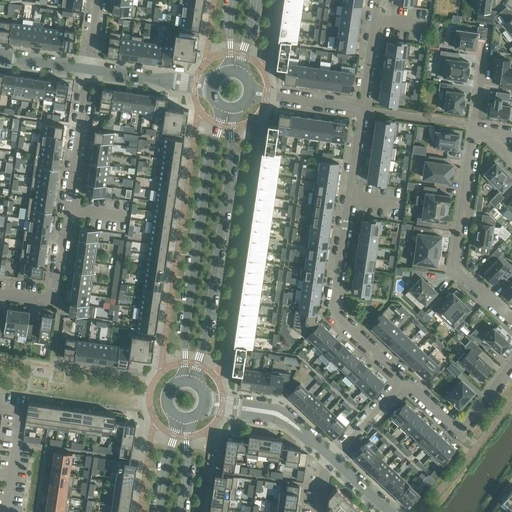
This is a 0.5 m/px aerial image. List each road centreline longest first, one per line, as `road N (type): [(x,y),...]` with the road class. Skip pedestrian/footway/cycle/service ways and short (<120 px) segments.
road 1 (residential): [(403,380),(334,313),(363,109)]
road 2 (tertiary): [(221,106),(180,383)]
road 3 (tertiary): [(194,384),(234,108)]
road 4 (residential): [(476,126),(455,272),(511,321)]
road 5 (residential): [(511,364),(459,431),(403,380)]
road 6 (residential): [(68,208),(54,300),(0,292)]
road 7 (residential): [(203,403),(279,416),(330,459)]
road 8 (residential): [(88,69),(68,208)]
road 9 (residential): [(212,88),(88,69)]
road 10 (residential): [(3,511),(18,407),(0,404)]
